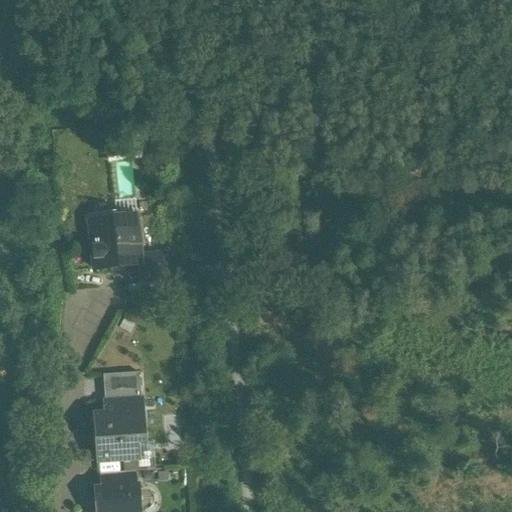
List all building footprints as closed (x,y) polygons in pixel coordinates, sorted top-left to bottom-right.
[(115,215),(90,218),(91,223),(89,223),(94,271),(139,266),(142,266),(141,258),(137,218),(116,220),(115,215)] [(167,255),(141,258),(142,266),(139,266),(141,286),(169,283),(167,255)] [(139,375),(103,377),(105,401),(141,399),(139,375)] [(141,399),(105,401),(106,416),(142,414),(141,399)] [(106,416),(96,417),(99,464),(123,462),(137,461),(136,446),(144,445),(142,414),(106,416)] [(144,445),(136,446),(137,461),(123,462),(124,474),(126,474),(136,473),(148,472),(148,471),(151,471),(149,445),(144,445)] [(0,489),(10,485),(0,463),(0,489)] [(136,473),(126,474),(127,489),(137,488),(136,473)] [(124,474),(100,476),(101,491),(127,489),(126,474),(124,474)] [(101,491),(94,492),(95,511),(141,511),(140,488),(137,488),(127,489),(101,491)]
